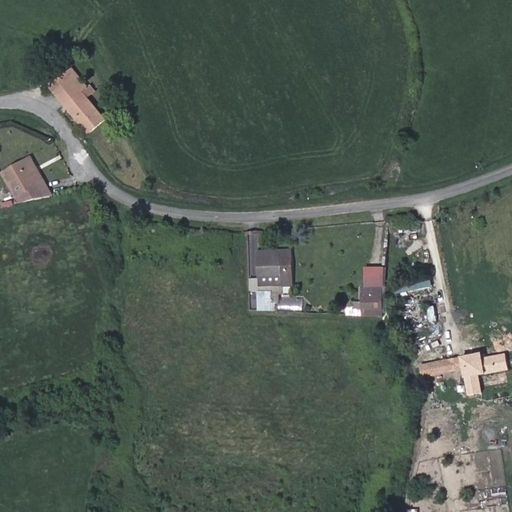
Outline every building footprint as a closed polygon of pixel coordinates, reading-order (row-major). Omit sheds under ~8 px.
[(109,116),(80,79),(84,75),(75,64),(52,82),(90,131),(109,116)] [(43,157),(38,147),(10,161),(22,184),(35,177),(43,192),(60,187),(49,168),(43,171),(38,160),(43,157)] [(49,168),(43,157),(38,160),(43,171),(49,168)] [(264,248),(265,268),(286,268),(285,279),(285,285),(296,284),(295,247),(264,248)] [(265,279),(285,279),(286,268),(265,268),(265,279)] [(430,277),(396,283),(398,293),(432,287),(430,277)] [(263,296),(282,298),(283,290),(276,290),(276,284),(263,285),(263,296)] [(363,300),(382,303),(383,287),(363,285),(363,300)] [(280,298),(278,310),(302,312),(303,300),(280,298)] [(434,306),(428,307),(430,322),(437,321),(434,306)] [(376,317),(376,327),(390,327),(390,317),(376,317)] [(477,350),(453,354),(454,364),(458,393),(476,390),(474,372),(505,367),(502,352),(478,355),(477,350)] [(412,359),(413,369),(454,364),(453,354),(437,356),(412,359)]
